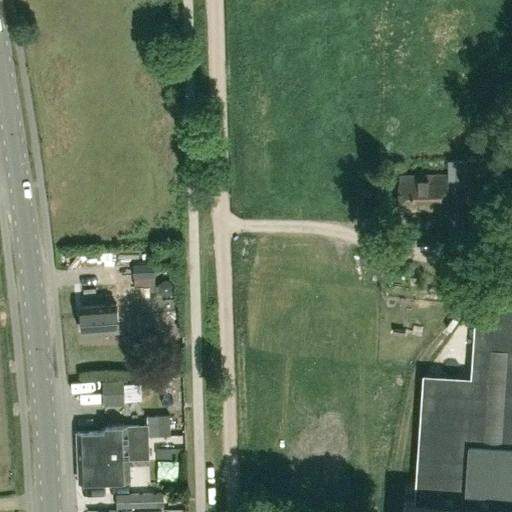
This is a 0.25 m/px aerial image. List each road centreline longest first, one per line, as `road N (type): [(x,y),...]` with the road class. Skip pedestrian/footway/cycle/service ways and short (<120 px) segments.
road 1 (secondary): [(49,511),(19,187)]
road 2 (secondary): [(19,187),(0,57)]
